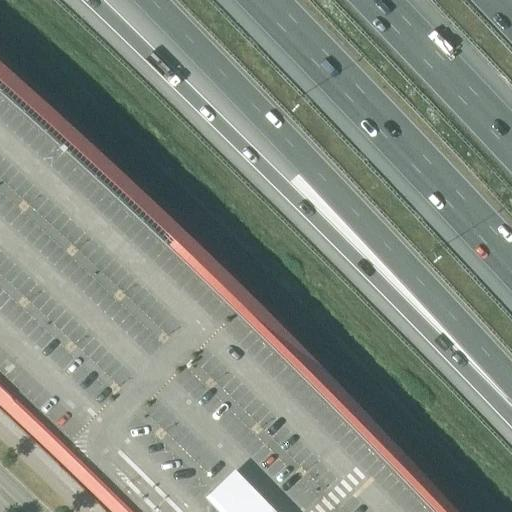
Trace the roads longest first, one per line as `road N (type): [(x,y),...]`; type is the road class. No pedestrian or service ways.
road 1 (motorway): [(89,0),(511,397)]
road 2 (motorway): [(146,0),(511,382)]
road 3 (motorway): [(257,0),(511,265)]
road 4 (motorway): [(511,141),(376,0)]
